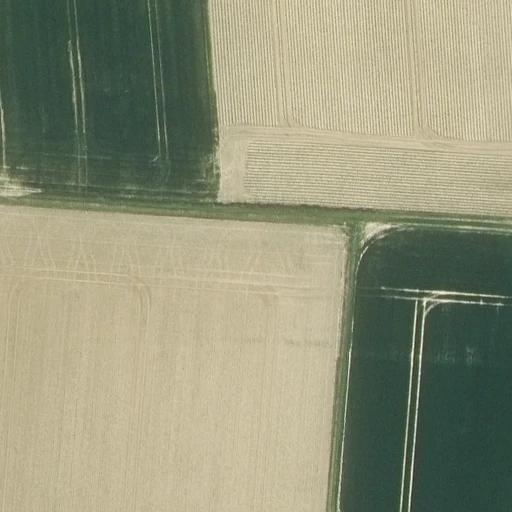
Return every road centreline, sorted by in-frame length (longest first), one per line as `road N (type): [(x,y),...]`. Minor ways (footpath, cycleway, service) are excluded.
road 1 (track): [(511,231),(0,199)]
road 2 (track): [(345,218),(322,511)]
